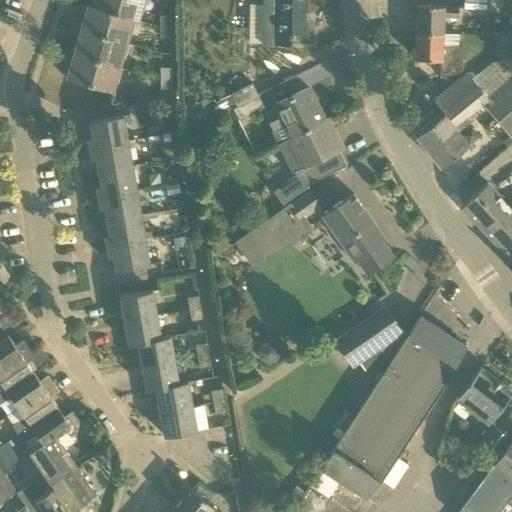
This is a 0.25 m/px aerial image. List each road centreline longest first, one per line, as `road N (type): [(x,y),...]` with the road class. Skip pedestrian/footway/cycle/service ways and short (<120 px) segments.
road 1 (residential): [(140,456),(54,332),(16,117),(26,47)]
road 2 (tertiary): [(511,313),(418,186),(369,87),(355,0)]
